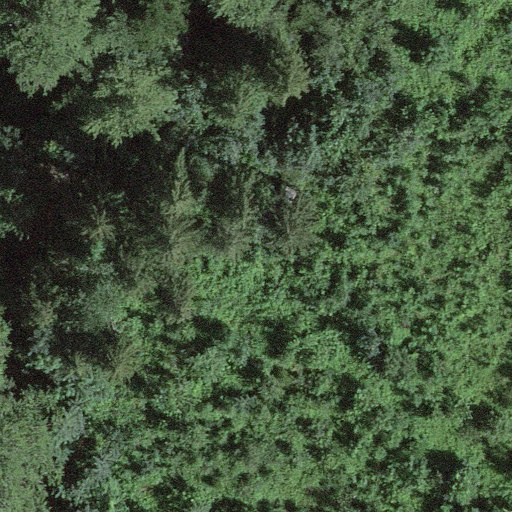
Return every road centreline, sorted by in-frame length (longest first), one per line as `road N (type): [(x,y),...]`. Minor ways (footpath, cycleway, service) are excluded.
road 1 (track): [(226,0),(122,97),(27,212),(6,269),(0,316)]
road 2 (track): [(0,384),(26,477),(47,511)]
